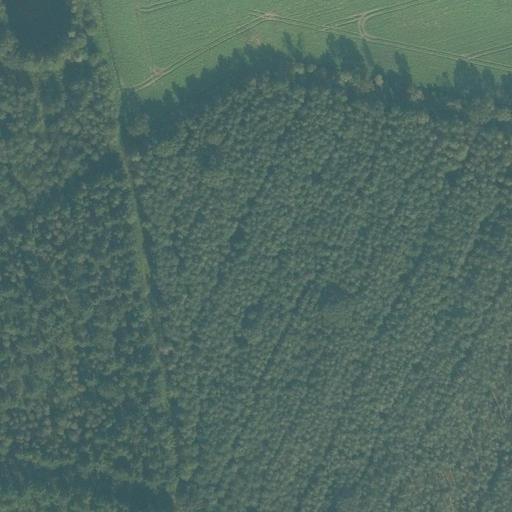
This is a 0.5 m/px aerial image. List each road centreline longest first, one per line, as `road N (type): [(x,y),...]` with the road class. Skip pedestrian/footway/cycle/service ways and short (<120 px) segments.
road 1 (track): [(131,149),(265,66),(511,119)]
road 2 (track): [(184,499),(0,464)]
road 3 (track): [(0,227),(131,149)]
